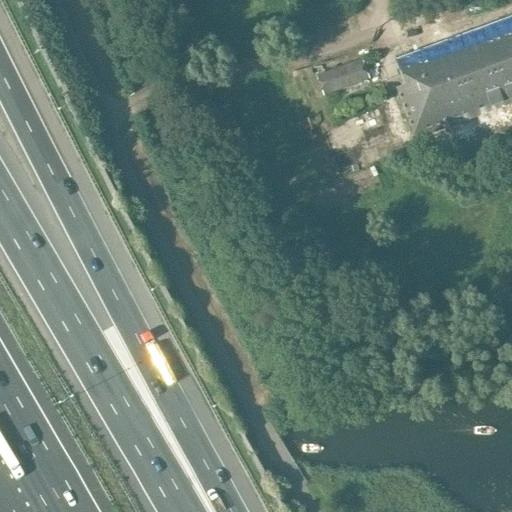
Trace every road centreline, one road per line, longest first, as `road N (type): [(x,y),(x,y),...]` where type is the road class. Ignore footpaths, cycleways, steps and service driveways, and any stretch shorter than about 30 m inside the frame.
road 1 (motorway): [(233,511),(0,62)]
road 2 (motorway): [(192,511),(0,181)]
road 3 (unclassified): [(114,141),(49,0)]
